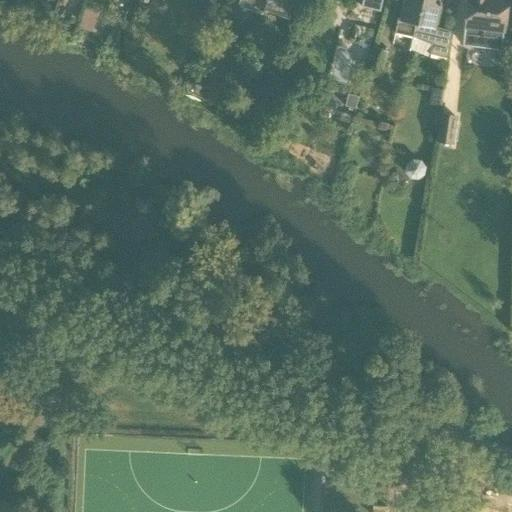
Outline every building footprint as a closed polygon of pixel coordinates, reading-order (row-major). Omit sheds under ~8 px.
[(268,0),(241,0),(240,4),(264,13),(265,9),(268,0)] [(294,0),(268,0),(265,9),(288,17),(294,0)] [(336,0),(350,3),(350,0),(362,0),(361,6),(380,10),(382,0),(336,0)] [(417,23),(421,0),(403,0),(399,19),(398,18),(395,33),(412,37),(415,23),(417,23)] [(452,31),(434,27),(439,5),(441,6),(442,3),(439,3),(439,0),(421,0),(417,23),(415,23),(412,37),(431,46),(428,54),(447,59),(452,31)] [(483,37),(501,39),(505,0),(468,0),(464,35),(467,35),(471,37),(478,38),(483,37)] [(365,75),(378,79),(387,52),(375,48),(373,54),(363,51),(357,70),(366,73),(365,75)] [(431,89),(428,104),(441,106),(443,90),(431,89)] [(348,94),(345,106),(355,109),(357,97),(348,94)] [(458,117),(440,114),(435,140),(453,144),(458,117)] [(409,177),(416,179),(423,175),(425,167),(421,161),(413,159),(406,163),(405,171),(409,177)]
